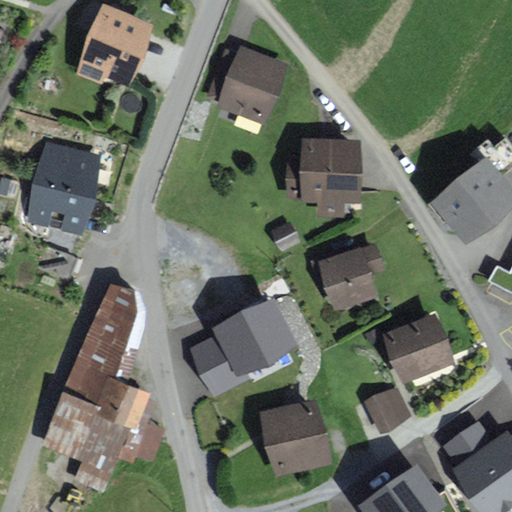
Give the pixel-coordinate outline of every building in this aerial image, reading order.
[(149,25),(105,7),(79,73),(101,82),(104,73),(126,82),(149,25)] [(286,64),(242,48),(238,57),(227,53),(213,91),(223,94),(219,105),(264,122),(286,64)] [(357,143),(309,143),(308,164),(294,164),(293,200),(316,200),(316,217),(345,218),(345,201),(357,201),(357,143)] [(99,157),(48,145),(31,219),(82,231),(99,157)] [(511,199),(511,194),(486,161),(436,200),(464,236),(511,199)] [(66,278),(76,256),(49,243),(39,265),(66,278)] [(383,266),(377,247),(323,265),(336,306),(375,293),(368,271),(383,266)] [(511,273),(498,267),(491,281),(511,291),(511,273)] [(121,380),(143,326),(137,291),(113,281),(68,393),(63,391),(41,446),(48,449),(44,461),(51,463),(38,496),(62,506),(59,511),(85,511),(94,491),(104,495),(120,455),(151,468),(166,430),(146,422),(157,394),(121,380)] [(273,300),(213,328),(217,336),(191,348),(212,393),(244,377),(241,371),(295,346),(273,300)] [(436,318),(385,338),(402,379),(452,359),(436,318)] [(413,419),(398,386),(366,400),(382,433),(413,419)] [(329,461),(315,402),(265,414),(280,473),(329,461)] [(478,427),(451,447),(463,464),(455,470),(486,511),(511,511),(511,443),(506,436),(492,446),(478,427)] [(417,469),(363,505),(367,511),(435,511),(442,507),(417,469)]
